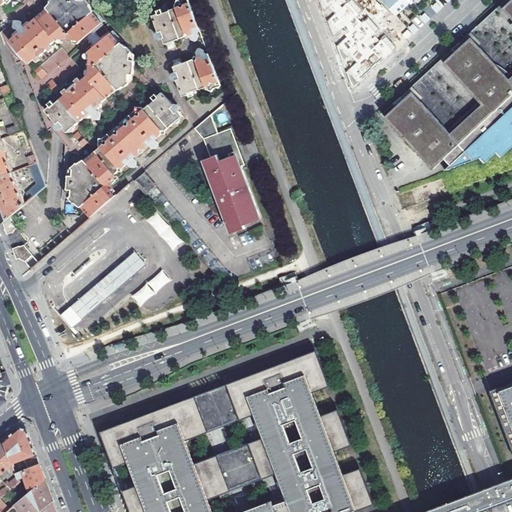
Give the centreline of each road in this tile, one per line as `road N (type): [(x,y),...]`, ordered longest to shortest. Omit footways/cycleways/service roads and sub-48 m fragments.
road 1 (residential): [(503,511),(351,111),(474,0)]
road 2 (secondary): [(511,220),(202,336),(59,400)]
road 3 (secondary): [(59,400),(16,293),(0,279)]
